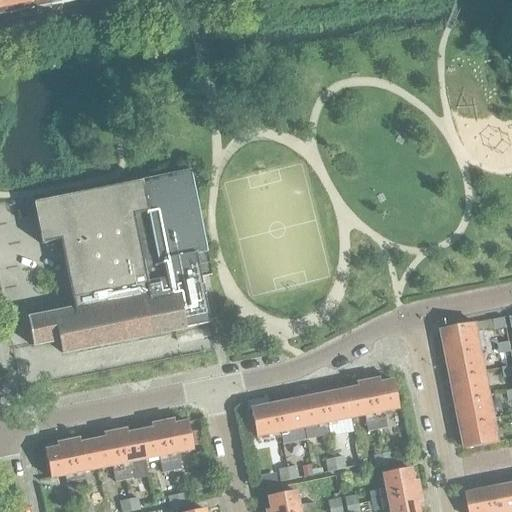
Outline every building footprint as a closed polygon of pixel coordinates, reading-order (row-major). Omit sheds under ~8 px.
[(12,0),(0,0),(0,15),(15,13),(12,0)] [(30,0),(12,0),(15,13),(32,9),(30,0)] [(49,0),(30,0),(32,9),(51,6),(49,0)] [(191,172),(190,173),(136,183),(115,187),(115,188),(107,189),(85,193),(86,194),(77,195),(77,194),(56,199),(56,200),(33,204),(41,245),(60,242),(72,300),(74,310),(40,317),(40,318),(27,320),(32,347),(60,341),(63,354),(183,330),(210,325),(200,278),(212,276),(191,172)] [(26,219),(24,211),(17,213),(19,220),(26,219)] [(507,328),(505,318),(493,320),(495,330),(507,328)] [(480,348),(477,333),(476,325),(442,331),(447,355),(480,348)] [(486,347),(485,340),(483,332),(477,333),(480,348),(486,347)] [(511,353),(509,342),(497,344),(500,355),(511,353)] [(485,372),(482,359),(480,349),(447,355),(452,379),(485,372)] [(511,377),(511,366),(502,368),(504,379),(511,377)] [(490,396),(487,382),(485,372),(452,379),(456,402),(490,396)] [(368,383),(377,430),(386,428),(383,412),(398,409),(392,381),(379,384),(378,381),(368,383)] [(377,430),(368,383),(357,385),(358,388),(344,391),(350,419),(364,416),(367,432),(377,430)] [(350,419),(344,391),(320,395),(326,423),(350,419)] [(326,423),(320,395),(297,400),(302,428),(326,423)] [(494,419),(491,406),(490,396),(456,402),(461,426),(494,419)] [(297,400),(273,405),(279,432),(302,428),(297,400)] [(279,432),(273,405),(250,409),(255,437),(279,432)] [(499,443),(495,424),(494,419),(461,426),(465,450),(499,443)] [(172,422),(162,424),(171,471),(181,469),(178,453),(192,450),(192,447),(189,433),(187,422),(173,425),(172,422)] [(171,471),(162,424),(151,426),(152,429),(138,432),(144,461),(159,458),(162,473),(171,471)] [(144,461),(138,432),(125,434),(125,431),(114,433),(122,481),(134,479),(131,463),(139,462),(144,461)] [(200,446),(198,431),(189,433),(192,447),(200,446)] [(104,439),(92,441),(98,470),(111,467),(114,483),(122,481),(114,433),(104,435),(104,439)] [(78,441),(68,443),(77,490),(87,488),(84,473),(98,470),(92,441),(79,444),(78,441)] [(77,490),(68,443),(57,445),(58,448),(44,451),(50,479),(64,476),(67,492),(77,490)] [(391,452),(382,454),(384,466),(394,464),(391,452)] [(384,466),(382,454),(372,456),(374,463),(374,467),(374,468),(384,466)] [(342,457),(333,458),(336,471),(345,469),(342,457)] [(336,471),(333,458),(324,460),(327,473),(336,471)] [(144,461),(139,462),(142,479),(148,478),(144,461)] [(278,469),(281,482),(298,479),(296,466),(278,469)] [(311,471),(310,466),(301,467),(303,477),(312,476),(312,475),(311,471)] [(370,502),(418,492),(416,482),(412,482),(410,469),(382,474),(385,489),(369,492),(370,502)] [(511,511),(511,486),(491,490),(495,511),(511,511)] [(495,511),(491,490),(467,495),(470,511),(495,511)] [(267,511),(316,511),(314,503),(298,506),(295,492),(267,497),(270,511),(267,511)] [(418,492),(370,502),(372,511),(388,509),(388,511),(418,511),(417,503),(420,503),(418,492)] [(186,493),(176,495),(179,507),(188,505),(186,493)] [(179,507),(176,495),(167,496),(169,508),(179,507)] [(356,495),(344,497),(346,507),(358,504),(356,495)] [(137,498),(128,500),(130,511),(139,510),(137,498)] [(341,507),(339,498),(327,500),(329,510),(341,507)] [(127,511),(130,511),(128,500),(119,502),(120,511),(127,511)]
